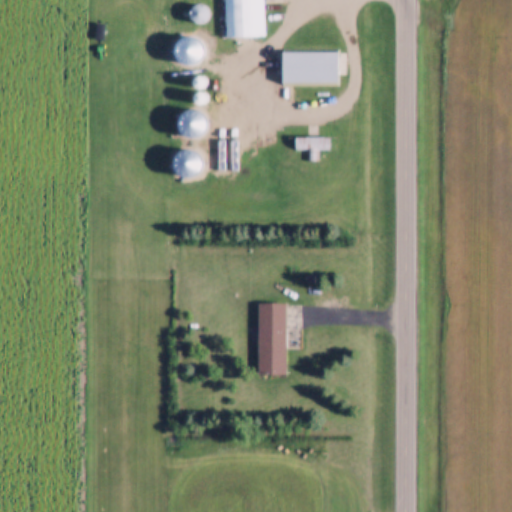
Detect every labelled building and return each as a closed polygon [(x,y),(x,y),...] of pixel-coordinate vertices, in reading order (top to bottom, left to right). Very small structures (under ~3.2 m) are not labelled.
[(197,19),(201,18),(205,14),(206,10),(205,5),(201,2),(197,0),(192,2),(189,5),(187,10),(189,14),(192,18),(197,19)] [(261,0),(261,33),(222,34),(221,0),(261,0)] [(197,44),(201,43),(204,40),(205,36),(204,32),(201,29),(197,28),(193,29),(190,32),(189,36),(190,40),(193,43),(197,44)] [(197,62),(201,61),(204,58),(205,54),(204,50),(201,47),(197,46),(193,47),(190,50),(189,54),(190,58),(193,61),(197,62)] [(282,52),(338,52),(338,83),(282,83),(282,52)] [(198,88),(202,87),(204,84),(205,81),(204,77),(202,75),(198,74),(195,75),(192,77),(191,81),(192,84),(195,87),(198,88)] [(199,103),(203,102),(205,100),(206,96),(205,92),(203,90),(199,89),(195,90),(193,93),(192,96),(193,100),(196,102),(199,103)] [(190,136),(197,134),(202,129),(204,123),(202,116),(197,111),(190,109),(183,111),(178,116),(177,123),(178,129),(184,134),(190,136)] [(314,146),(314,159),(306,159),(306,146),(294,146),(294,136),(328,136),(328,146),(314,146)] [(186,176),(193,174),(198,169),(200,163),(198,156),(193,151),(186,149),(179,151),(174,156),(172,163),(174,170),(179,175),(186,176)] [(305,275),(317,274),(317,283),(305,283),(305,275)] [(257,302),(284,302),(284,374),(257,374),(257,302)]
